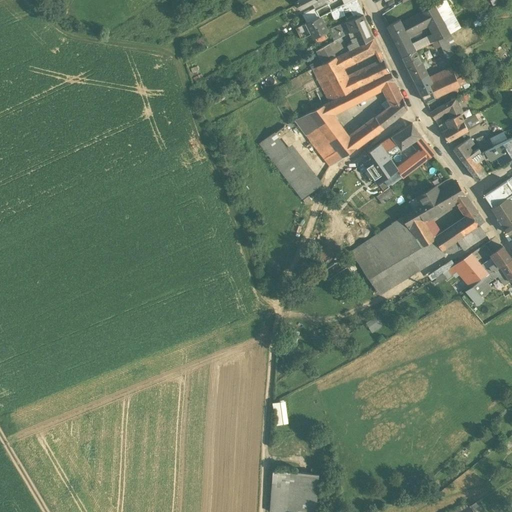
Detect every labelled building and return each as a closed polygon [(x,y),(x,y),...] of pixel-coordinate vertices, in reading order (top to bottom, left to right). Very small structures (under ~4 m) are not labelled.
[(312,4),(319,0),(297,0),(295,1),(300,10),(312,4)] [(315,9),(319,18),(320,17),(342,6),(339,0),(335,0),(331,3),(329,0),(319,0),(312,4),(315,9)] [(444,0),(421,12),(428,25),(431,33),(426,35),(430,43),(437,40),(450,34),(461,28),(446,0),(444,0)] [(315,9),(303,15),(307,23),(307,24),(319,18),(315,9)] [(402,21),(409,35),(428,25),(421,12),(402,21)] [(350,32),(368,25),(363,15),(346,23),(350,32)] [(319,18),(307,24),(307,23),(296,28),(300,38),(312,33),(314,38),(324,33),(326,31),(320,17),(319,18)] [(385,26),(403,57),(416,50),(409,35),(402,21),(400,18),(385,26)] [(329,31),(334,41),(341,37),(348,33),(350,32),(346,23),(329,31)] [(368,25),(350,32),(348,33),(353,43),(348,45),(350,49),(357,46),(367,41),(373,38),(368,25)] [(314,38),(317,43),(327,38),(324,33),(314,38)] [(450,34),(437,40),(446,58),(458,52),(450,34)] [(186,58),(186,59),(208,47),(202,36),(181,47),(186,58)] [(335,56),(348,50),(341,37),(334,41),(330,43),(316,51),(320,58),(309,64),(312,69),(335,56)] [(316,51),(330,43),(327,38),(317,43),(308,48),(311,53),(316,51)] [(350,49),(348,50),(335,56),(341,67),(376,50),(379,49),(373,38),(367,41),(357,46),(350,49)] [(303,48),(296,51),(300,59),(306,56),(303,48)] [(384,60),(379,49),(376,50),(381,61),(384,60)] [(416,50),(403,57),(418,87),(428,82),(429,84),(432,82),(416,50)] [(361,71),(347,78),(341,67),(335,56),(312,69),(322,88),(328,100),(367,82),(361,71)] [(381,61),(361,71),(367,82),(389,71),(384,60),(381,61)] [(464,77),(457,62),(449,65),(453,73),(454,72),(457,80),(464,77)] [(389,73),(324,105),(331,115),(382,89),(395,82),(390,71),(388,72),(389,73)] [(432,82),(429,84),(435,97),(460,86),(457,80),(454,72),(453,73),(432,82)] [(407,107),(395,82),(382,89),(389,104),(374,115),(383,127),(396,118),(407,107)] [(428,82),(418,87),(425,102),(434,98),(434,97),(435,97),(429,84),(428,82)] [(457,105),(455,101),(447,104),(450,111),(453,119),(462,115),(457,105)] [(447,104),(430,113),(434,120),(446,112),(450,111),(447,104)] [(358,146),(349,134),(331,115),(324,105),(293,120),(304,134),(329,165),(342,157),(358,146)] [(475,114),(463,121),(468,130),(480,123),(475,114)] [(383,127),(374,115),(349,134),(358,146),(383,127)] [(453,119),(446,122),(449,130),(442,133),(447,141),(468,130),(463,121),(461,117),(462,116),(462,115),(453,119)] [(297,140),(304,134),(293,120),(286,123),(286,124),(297,140)] [(412,123),(392,136),(398,144),(408,136),(420,152),(426,159),(436,152),(412,123)] [(274,130),(258,142),(301,199),(317,186),(274,130)] [(398,144),(392,136),(380,144),(387,153),(398,144)] [(462,161),(474,152),(470,146),(474,143),(471,137),(454,148),(462,161)] [(511,137),(486,150),(491,158),(496,155),(500,162),(507,158),(508,159),(511,156),(511,137)] [(476,144),(478,149),(479,148),(481,152),(485,150),(493,147),(489,138),(476,144)] [(380,144),(368,151),(375,162),(377,164),(379,168),(377,171),(386,184),(388,187),(403,176),(398,169),(387,153),(380,144)] [(478,149),(474,152),(462,161),(477,181),(488,174),(478,161),(488,155),(485,150),(481,152),(479,148),(478,149)] [(383,186),(386,184),(377,171),(379,168),(377,164),(375,162),(368,151),(362,157),(383,186)] [(420,152),(398,169),(403,176),(426,159),(420,152)] [(449,177),(436,184),(441,192),(454,185),(449,177)] [(511,178),(511,177),(485,196),(492,207),(500,202),(506,198),(504,195),(511,188),(511,178)] [(439,193),(422,203),(429,216),(456,201),(462,208),(471,203),(458,183),(454,185),(441,192),(439,193)] [(419,205),(422,203),(419,197),(436,188),(439,193),(441,192),(436,184),(415,197),(419,205)] [(394,194),(388,187),(376,197),(382,204),(394,194)] [(436,188),(419,197),(422,203),(439,193),(436,188)] [(312,200),(309,196),(303,200),(306,204),(312,200)] [(407,201),(413,211),(417,209),(416,207),(419,205),(415,197),(407,201)] [(509,202),(507,200),(506,198),(500,202),(492,207),(506,229),(511,236),(511,235),(511,201),(511,200),(509,202)] [(445,255),(442,250),(435,239),(441,235),(429,216),(422,203),(419,205),(416,207),(417,209),(413,211),(402,217),(375,235),(350,251),(379,296),(445,255)] [(471,203),(462,208),(468,217),(475,228),(480,225),(484,222),(471,203)] [(441,235),(435,239),(442,250),(448,247),(475,228),(468,217),(441,235)] [(480,225),(475,228),(448,247),(453,254),(462,249),(463,251),(486,236),(480,225)] [(503,248),(492,255),(493,257),(501,268),(511,260),(503,248)] [(482,269),(481,265),(472,254),(464,260),(476,274),(482,269)] [(495,271),(501,268),(493,257),(481,265),(482,269),(487,276),(489,275),(495,271)] [(476,274),(464,260),(454,267),(460,274),(472,288),(481,280),(487,276),(482,269),(476,274)] [(511,281),(511,261),(511,260),(501,268),(495,271),(497,274),(502,270),(511,283),(511,281)] [(455,278),(460,274),(454,267),(435,279),(439,285),(452,276),(455,278)] [(489,275),(493,280),(498,278),(504,287),(511,283),(502,270),(497,274),(495,271),(489,275)] [(493,280),(489,275),(487,276),(481,280),(472,288),(481,299),(490,291),(485,285),(493,280)] [(465,292),(477,306),(483,301),(481,299),(472,288),(465,292)] [(377,316),(365,324),(371,333),(380,328),(376,322),(380,320),(377,316)] [(499,444),(506,454),(511,449),(511,443),(507,437),(499,444)] [(315,511),(319,475),(273,472),(270,511),(315,511)] [(485,511),(478,500),(469,506),(473,511),(485,511)]
